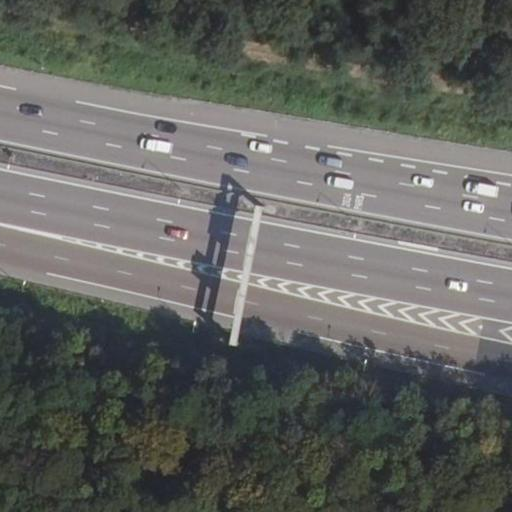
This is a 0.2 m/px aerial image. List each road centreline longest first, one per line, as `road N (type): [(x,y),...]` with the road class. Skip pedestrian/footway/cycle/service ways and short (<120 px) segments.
road 1 (motorway): [(0,243),(511,363)]
road 2 (motorway): [(511,213),(0,111)]
road 3 (motorway): [(0,206),(511,293)]
